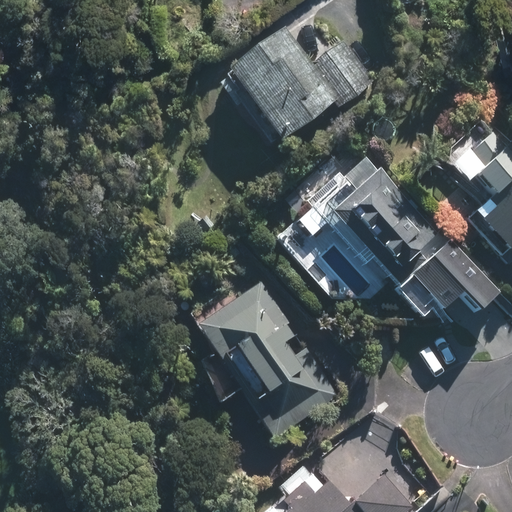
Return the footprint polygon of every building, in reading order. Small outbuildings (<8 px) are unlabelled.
[(284,37),(230,78),(280,144),(334,103),(284,37)] [(344,47),(316,68),(342,104),(371,84),(344,47)] [(485,211),(470,225),(506,264),(511,258),(511,154),(485,125),(449,155),(449,166),(452,170),(449,173),(485,211)] [(361,165),(311,211),(365,270),(371,264),(397,292),(424,267),(415,257),(436,238),(379,176),(375,180),(361,165)] [(261,291),(199,332),(270,441),(335,399),(304,351),(294,357),(276,331),(284,326),(261,291)] [(375,478),(344,506),(348,511),(400,511),(403,510),(375,478)] [(337,511),(320,491),(305,504),(294,491),(273,509),(276,511),(337,511)]
